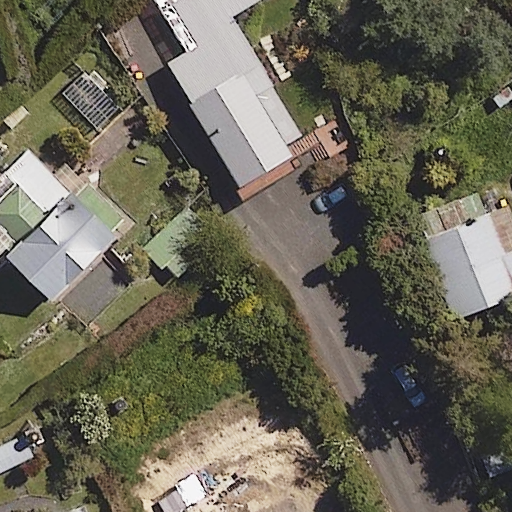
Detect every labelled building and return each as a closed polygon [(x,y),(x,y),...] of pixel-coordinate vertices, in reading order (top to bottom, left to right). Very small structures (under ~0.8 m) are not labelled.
[(245,0),(166,0),(196,50),(164,68),(232,183),(304,140),(276,93),(256,106),(235,71),(251,61),(223,14),(245,0)] [(115,104),(80,71),(58,94),(93,127),(115,104)] [(68,194),(21,148),(0,169),(0,259),(41,300),(121,220),(81,180),(68,194)] [(464,220),(458,200),(410,216),(444,316),(511,293),(511,245),(495,251),(482,214),(464,220)] [(201,230),(178,208),(139,250),(171,279),(187,262),(179,254),(201,230)] [(128,283),(109,264),(64,308),(83,327),(128,283)] [(383,338),(367,307),(340,321),(356,352),(383,338)] [(28,422),(0,438),(0,472),(43,448),(28,422)]
